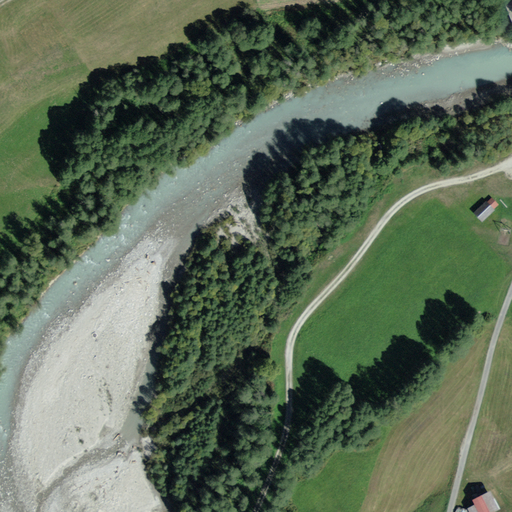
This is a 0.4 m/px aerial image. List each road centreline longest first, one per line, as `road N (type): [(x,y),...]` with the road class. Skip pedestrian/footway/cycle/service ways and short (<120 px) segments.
road 1 (track): [(511,162),(398,203),(295,327),(287,430),(257,511)]
road 2 (track): [(451,511),(511,289)]
